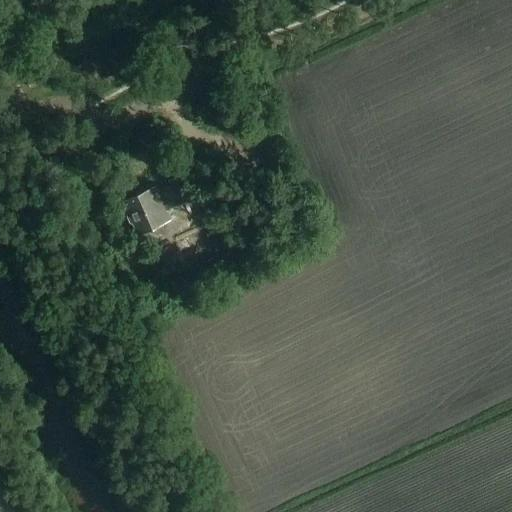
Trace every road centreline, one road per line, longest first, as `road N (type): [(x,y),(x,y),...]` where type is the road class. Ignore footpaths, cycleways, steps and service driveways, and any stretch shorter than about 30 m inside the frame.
road 1 (track): [(4,0),(2,52),(32,145),(28,209),(165,511)]
road 2 (track): [(123,511),(0,253)]
